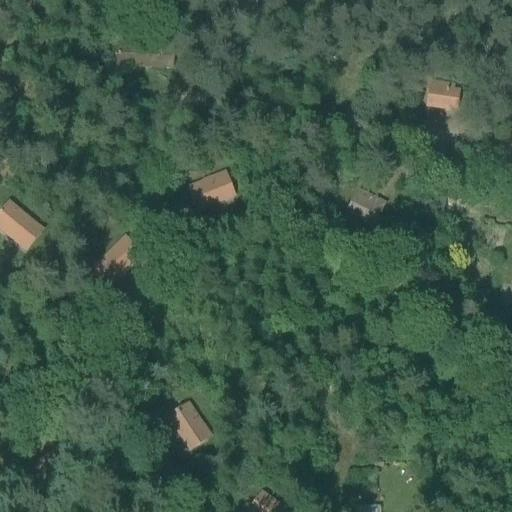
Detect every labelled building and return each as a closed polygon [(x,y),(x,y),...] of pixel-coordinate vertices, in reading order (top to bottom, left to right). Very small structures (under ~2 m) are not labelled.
[(253,0),(225,0),(237,20),(258,7),(253,0)] [(119,47),(118,67),(171,70),(174,30),(150,28),(149,43),(146,42),(145,49),(119,47)] [(178,64),(177,74),(188,75),(188,65),(178,64)] [(428,109),(455,112),(458,87),(431,82),(428,109)] [(190,193),(198,212),(233,199),(225,180),(190,193)] [(355,197),(346,215),(373,229),(385,205),(369,197),(366,202),(355,197)] [(435,200),(433,213),(444,215),(444,212),(452,214),(454,205),(446,204),(446,202),(435,200)] [(0,216),(0,231),(26,252),(38,237),(5,210),(0,216)] [(95,271),(112,287),(142,258),(124,241),(95,271)] [(511,291),(504,290),(502,306),(511,307),(511,291)] [(168,420),(190,452),(210,438),(188,407),(168,420)] [(55,452),(20,476),(34,497),(69,473),(55,452)] [(250,511),(276,511),(259,500),(250,511)]
